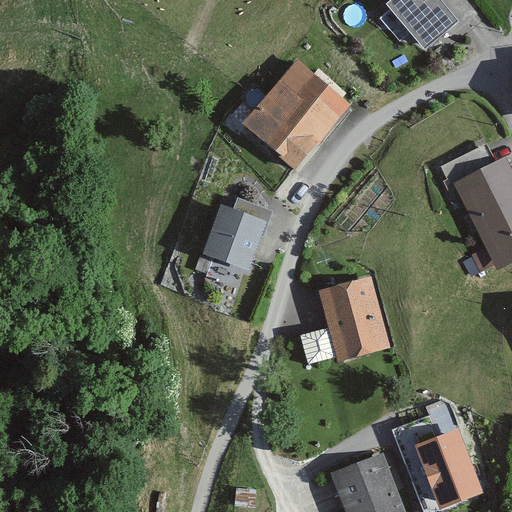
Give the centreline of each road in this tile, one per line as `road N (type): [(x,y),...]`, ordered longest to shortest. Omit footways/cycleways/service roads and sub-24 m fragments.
road 1 (residential): [(511,105),(491,80),(451,80),(371,123),(333,166),(308,212),(198,511)]
road 2 (track): [(258,362),(261,443),(286,511)]
